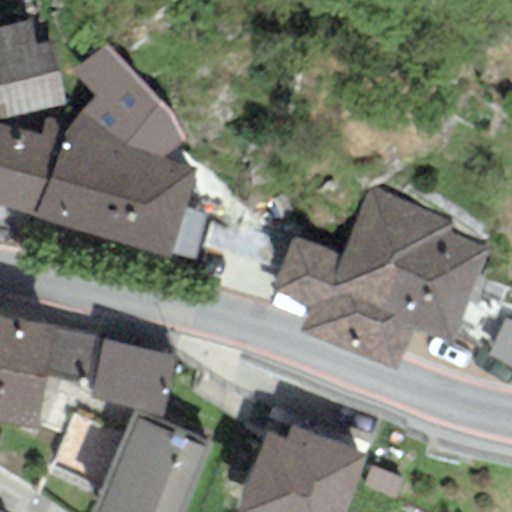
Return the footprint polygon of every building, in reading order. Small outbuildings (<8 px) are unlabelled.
[(33,21),(0,27),(0,118),(63,105),(50,42),(37,44),(33,21)] [(106,45),(71,72),(93,96),(68,124),(60,132),(32,216),(163,257),(195,168),(163,159),(186,137),(163,106),(106,45)] [(60,132),(68,124),(43,117),(41,135),(0,125),(0,206),(32,216),(60,132)] [(455,222),(367,186),(339,255),(292,236),(270,289),(309,305),(298,331),(395,371),(412,330),(448,345),(488,249),(450,234),(455,222)] [(55,326),(0,315),(0,424),(35,431),(45,379),(55,330),(55,326)] [(511,322),(510,322),(500,352),(511,355),(511,322)] [(102,339),(55,330),(45,379),(92,388),(102,339)] [(171,357),(102,339),(92,388),(91,397),(161,418),(171,357)] [(181,511),(212,445),(134,410),(87,511),(181,511)] [(285,439),(264,431),(233,511),(344,511),(365,456),(289,428),(285,439)]
